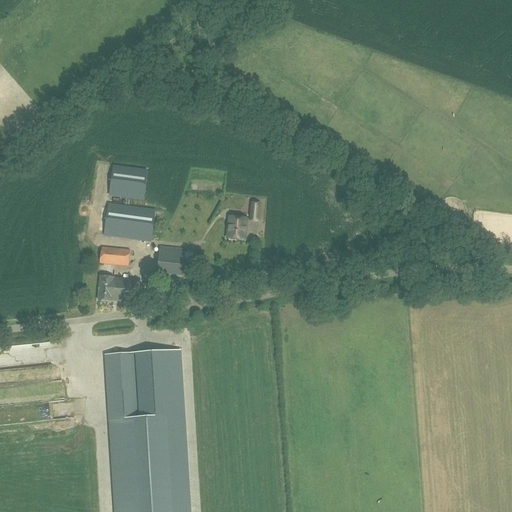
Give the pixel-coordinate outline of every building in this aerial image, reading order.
[(147,171),(113,166),(110,196),(144,201),(147,171)] [(261,205),(252,204),(250,222),(259,223),(261,205)] [(109,205),(104,236),(151,243),(155,211),(109,205)] [(244,241),(246,220),(230,219),(228,239),(244,241)] [(128,267),(130,250),(102,247),(101,265),(128,267)] [(186,250),(160,248),(158,273),(183,276),(186,250)] [(97,302),(112,303),(112,301),(134,303),(136,281),(100,278),(97,302)] [(188,511),(179,351),(107,356),(116,511),(188,511)] [(59,406),(49,406),(50,422),(60,421),(59,406)]
